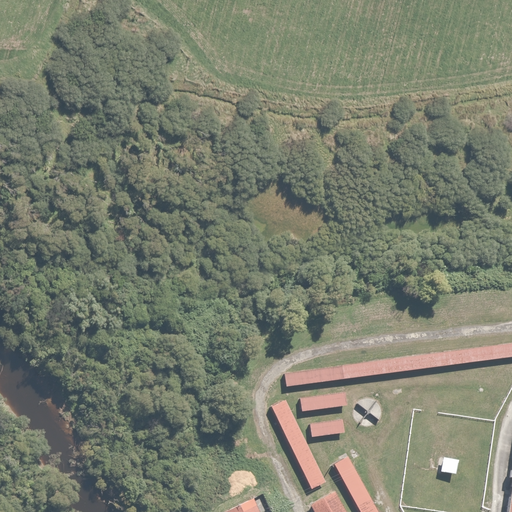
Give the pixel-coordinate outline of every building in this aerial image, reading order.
[(281,385),(511,354),(511,340),(280,371),(281,385)] [(322,480),(281,399),(267,406),(307,488),(322,480)] [(511,511),(511,431),(500,511),(511,511)] [(375,511),(345,457),(332,464),(358,511),(375,511)] [(344,511),(333,490),(309,503),(314,511),(344,511)] [(255,511),(249,498),(223,510),(223,511),(255,511)]
